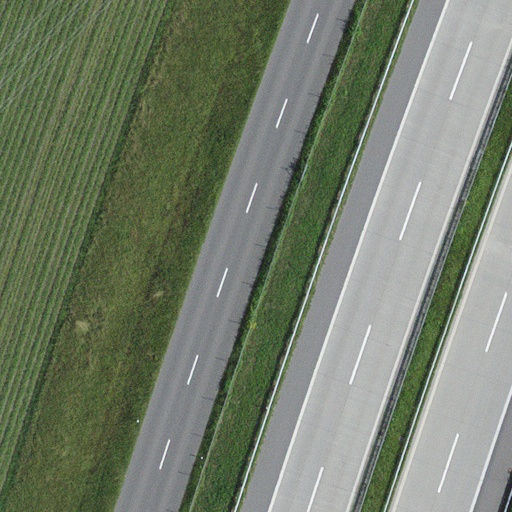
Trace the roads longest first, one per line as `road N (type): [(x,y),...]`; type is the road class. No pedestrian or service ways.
road 1 (motorway): [(489,0),(396,247),(310,511)]
road 2 (unclassified): [(337,0),(161,511)]
road 3 (motorway): [(434,511),(511,279)]
